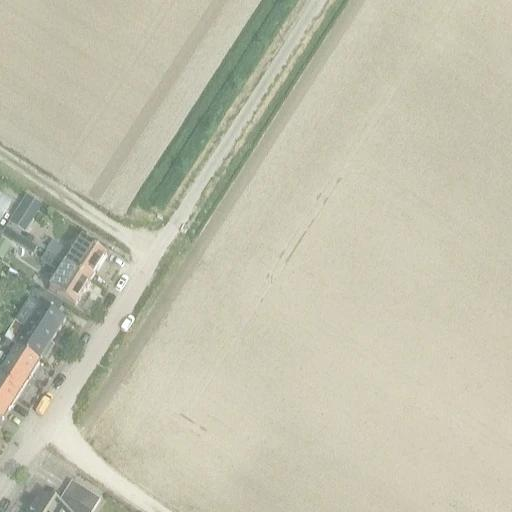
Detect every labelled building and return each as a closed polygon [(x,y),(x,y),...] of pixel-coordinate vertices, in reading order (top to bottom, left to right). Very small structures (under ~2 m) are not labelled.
[(19,210),(10,223),(25,233),(34,219),(19,210)] [(0,238),(0,259),(2,261),(12,246),(0,238)] [(47,253),(64,265),(91,282),(107,256),(82,240),(70,261),(65,258),(68,253),(53,244),(47,253)] [(64,265),(47,253),(41,264),(60,276),(50,291),(75,307),(91,282),(64,265)] [(15,347),(40,363),(42,359),(46,362),(54,348),(51,345),(65,322),(56,316),(63,304),(42,291),(35,302),(41,306),(26,330),(15,324),(5,341),(15,347)] [(40,363),(15,347),(6,342),(2,348),(12,354),(1,371),(0,370),(0,420),(2,422),(40,363)] [(40,496),(29,511),(93,511),(100,501),(72,483),(63,497),(70,501),(64,511),(40,496)]
